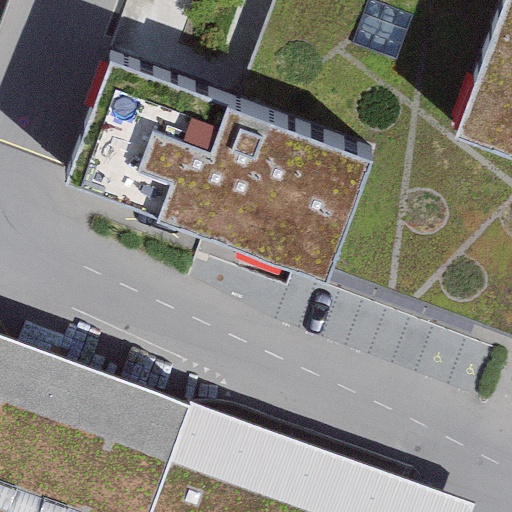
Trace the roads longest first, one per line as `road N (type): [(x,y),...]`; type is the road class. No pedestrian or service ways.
road 1 (unknown): [(22,214),(322,316),(444,0)]
road 2 (unknown): [(22,214),(103,0)]
